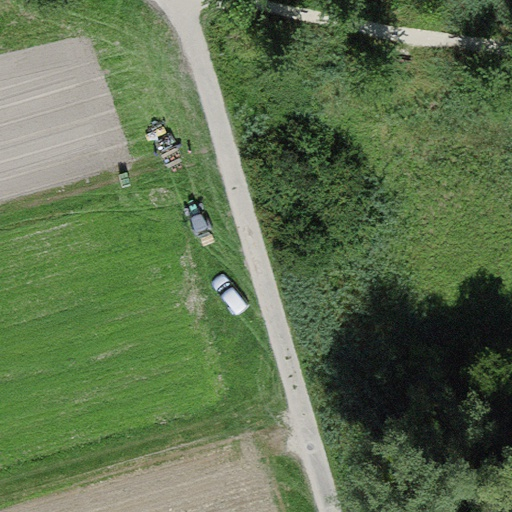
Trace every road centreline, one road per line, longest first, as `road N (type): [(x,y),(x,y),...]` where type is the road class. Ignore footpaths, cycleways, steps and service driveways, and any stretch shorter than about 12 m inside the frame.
road 1 (track): [(186,4),(332,511)]
road 2 (track): [(511,56),(176,0)]
